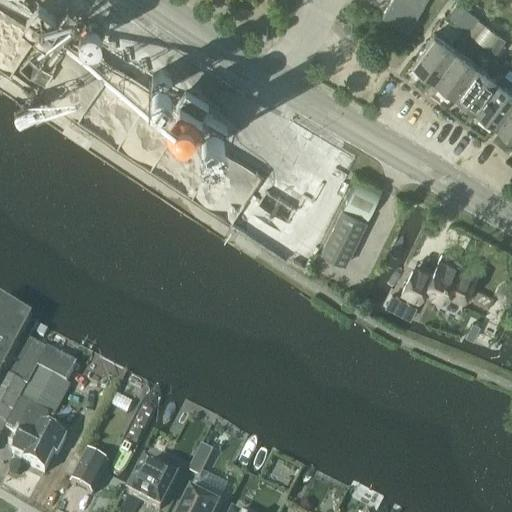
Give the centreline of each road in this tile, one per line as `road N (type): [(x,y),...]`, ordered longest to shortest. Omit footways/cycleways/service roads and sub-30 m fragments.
road 1 (tertiary): [(134,0),(274,94),(511,225)]
road 2 (tertiary): [(511,221),(463,179),(168,0)]
